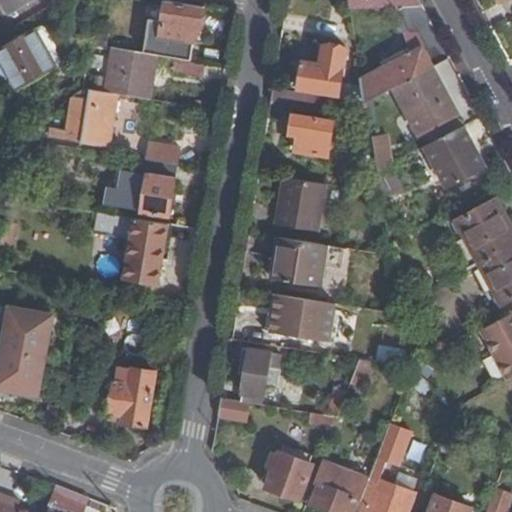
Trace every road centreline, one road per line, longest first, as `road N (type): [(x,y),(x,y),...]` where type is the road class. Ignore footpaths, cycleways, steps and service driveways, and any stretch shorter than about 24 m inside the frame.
road 1 (residential): [(262,0),(184,469)]
road 2 (residential): [(0,437),(145,490)]
road 3 (residential): [(447,0),(511,120)]
